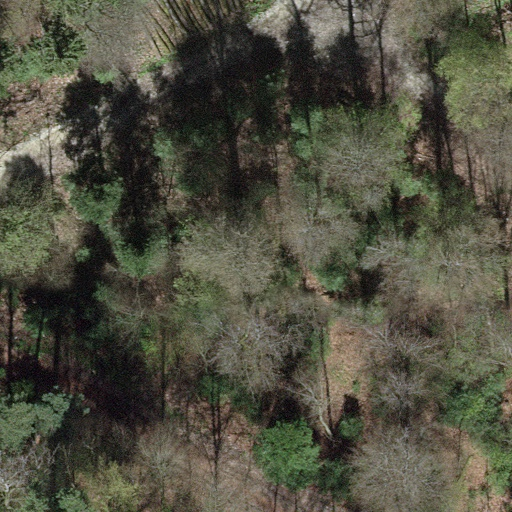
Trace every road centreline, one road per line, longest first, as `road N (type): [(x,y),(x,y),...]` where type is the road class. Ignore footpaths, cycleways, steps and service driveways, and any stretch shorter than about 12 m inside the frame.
road 1 (track): [(0,190),(356,19),(345,0)]
road 2 (track): [(0,353),(141,405),(334,511)]
